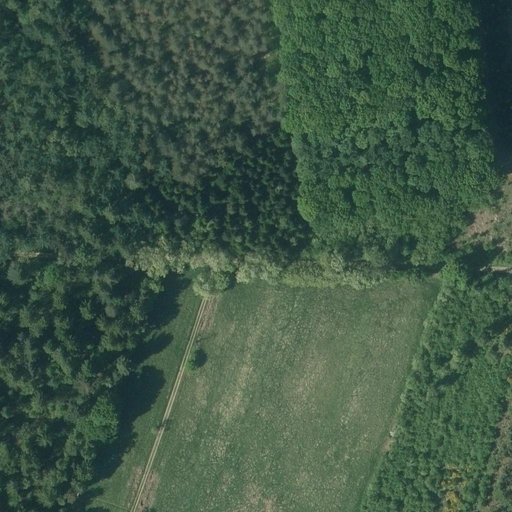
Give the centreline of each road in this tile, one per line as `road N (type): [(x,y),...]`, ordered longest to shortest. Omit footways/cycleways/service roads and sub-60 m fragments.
road 1 (track): [(511,271),(210,262)]
road 2 (track): [(131,511),(210,262)]
road 3 (track): [(210,262),(0,254)]
